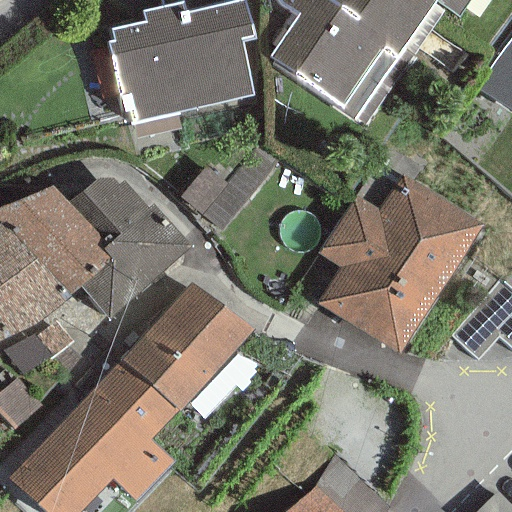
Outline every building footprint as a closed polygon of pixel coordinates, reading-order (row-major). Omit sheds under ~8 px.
[(145,22),(110,29),(114,42),(108,43),(131,125),(252,96),(241,41),(254,37),(243,0),(241,0),(229,2),(228,0),(160,0),(163,8),(142,12),(145,22)] [(434,1),(434,0),(278,0),(282,5),(289,10),(297,15),(270,57),(334,102),(330,107),(350,122),(434,1)] [(434,0),(434,1),(458,17),(469,0),(434,0)] [(511,36),(476,89),(511,114),(511,36)] [(180,198),(223,231),(277,164),(254,145),(224,182),(205,167),(180,198)] [(481,226),(401,176),(378,209),(355,197),(316,253),(339,268),(317,305),(396,354),(481,226)] [(110,320),(189,247),(152,205),(147,210),(123,183),(95,180),(67,202),(103,243),(96,248),(111,263),(80,288),(110,320)] [(0,224),(69,297),(80,288),(111,263),(96,248),(103,243),(67,202),(51,187),(0,208),(0,224)] [(0,352),(69,297),(0,224),(0,352)] [(511,271),(502,282),(511,290),(511,271)] [(511,351),(511,290),(502,282),(498,280),(450,336),(477,361),(498,338),(511,351)] [(120,362),(178,410),(255,330),(189,286),(120,362)] [(120,362),(8,479),(42,511),(81,511),(111,479),(136,502),(173,463),(150,442),(178,410),(120,362)] [(314,487),(339,511),(386,511),(389,507),(334,456),(314,487)] [(339,511),(314,487),(283,511),(339,511)]
